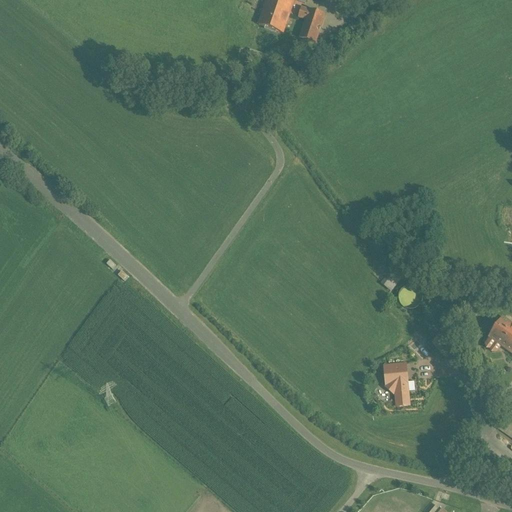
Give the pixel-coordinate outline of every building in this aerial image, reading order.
[(294,0),(267,0),(262,17),(259,26),(283,34),(295,1),(294,0)] [(325,16),(302,8),(299,18),(304,20),(303,22),(305,22),(299,39),(316,45),(325,16)] [(269,57),(250,51),(246,62),(265,69),(269,57)] [(422,303),(422,298),(422,294),(419,290),(415,288),(410,287),(406,288),(402,290),(399,294),(399,299),(400,304),(402,307),(406,310),(411,311),(415,310),(419,307),(422,303)] [(511,325),(503,319),(489,338),(511,354),(511,325)] [(454,349),(442,336),(433,344),(445,357),(454,349)] [(406,372),(396,373),(396,367),(384,368),(386,389),(393,394),(395,394),(396,408),(409,406),(408,396),(407,396),(407,393),(408,393),(406,372)] [(511,421),(504,417),(496,428),(511,438),(511,421)]
